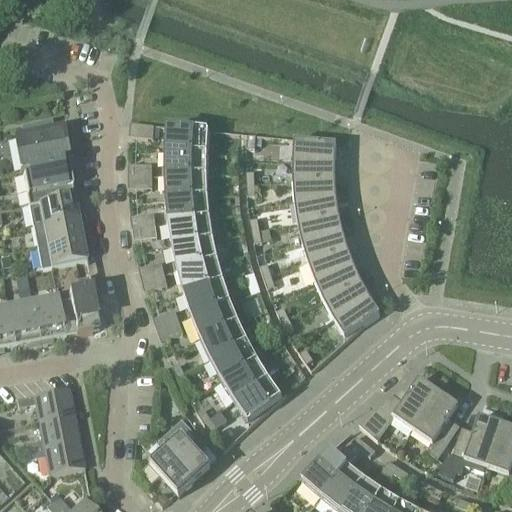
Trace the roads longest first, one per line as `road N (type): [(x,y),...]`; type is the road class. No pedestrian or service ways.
road 1 (residential): [(136,351),(110,215),(112,139),(102,80),(13,53)]
road 2 (residential): [(210,511),(417,333)]
road 3 (residential): [(417,333),(368,225),(356,123)]
road 4 (residential): [(129,511),(113,494),(114,453),(121,391),(136,351)]
road 5 (residential): [(0,378),(136,351)]
